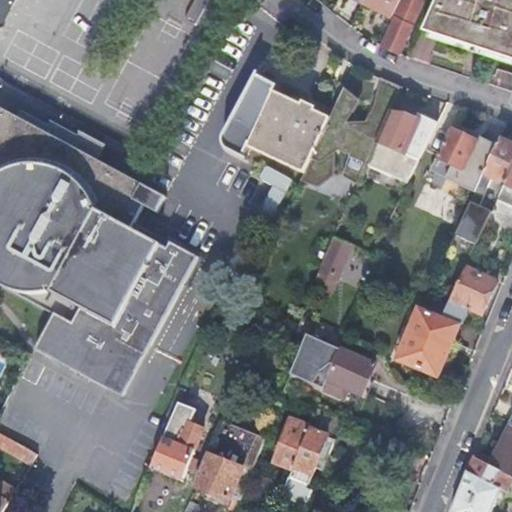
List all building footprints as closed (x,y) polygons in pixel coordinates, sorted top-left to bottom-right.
[(0,0),(0,23),(3,25),(15,0),(0,0)] [(189,0),(179,20),(201,32),(216,0),(189,0)] [(362,0),(361,3),(392,18),(400,0),(362,0)] [(417,0),(403,0),(381,49),(397,56),(423,3),(417,0)] [(511,0),(434,0),(420,30),(472,47),(511,59),(511,0)] [(247,153),(302,178),(329,121),(313,114),(314,112),(300,105),(299,108),(272,96),(274,90),(254,81),(256,78),(254,78),(221,146),(221,151),(222,154),(225,156),(246,166),(247,164),(243,162),(247,153)] [(390,109),(398,91),(379,83),(372,109),(363,127),(364,127),(379,133),(388,115),(390,109)] [(342,176),(358,184),(375,146),(375,145),(379,133),(364,127),(363,127),(344,127),(356,108),(358,104),(343,91),(341,95),(329,121),(303,177),(302,178),(300,184),(317,190),(330,177),(332,156),(337,154),(348,158),(342,176)] [(122,402),(180,294),(198,262),(133,227),(143,210),(156,217),(165,201),(128,181),(97,165),(105,149),(77,134),(75,138),(49,124),(46,129),(19,114),(16,120),(0,112),(0,290),(2,291),(53,319),(34,354),(122,402)] [(388,115),(375,145),(417,163),(436,126),(421,120),(420,123),(403,116),(402,121),(388,115)] [(448,132),(429,173),(474,195),(497,147),(481,139),(477,146),(448,132)] [(497,147),(474,195),(472,198),(454,235),(475,245),(475,244),(476,244),(486,224),(497,202),(503,189),(511,169),(511,145),(501,140),(497,147)] [(511,169),(503,189),(497,202),(511,208),(511,169)] [(272,227),(285,198),(271,192),(258,221),(272,227)] [(486,224),(511,235),(511,208),(497,202),(486,224)] [(334,240),(327,256),(312,292),(333,301),(356,249),(334,240)] [(441,318),(451,323),(453,324),(461,308),(481,317),(496,285),(464,270),(446,307),(441,318)] [(425,297),(420,308),(421,309),(441,318),(446,307),(425,297)] [(412,326),(452,345),(460,327),(453,324),(451,323),(441,318),(421,309),(420,311),(418,310),(412,326)] [(297,326),(289,346),(300,352),(331,366),(341,344),(297,326)] [(412,326),(400,354),(396,364),(438,381),(452,345),(412,326)] [(334,368),(325,390),(341,398),(344,391),(362,399),(375,368),(341,353),(334,368)] [(0,408),(12,385),(0,378),(0,408)] [(193,413),(176,406),(169,421),(164,432),(160,442),(156,452),(151,462),(147,471),(179,483),(200,433),(187,427),(193,413)] [(290,474),(286,485),(306,491),(335,424),(315,414),(308,432),(287,423),(269,466),(290,474)] [(263,443),(219,423),(191,488),(227,504),(227,503),(229,498),(236,501),(235,502),(237,503),(263,443)] [(511,430),(491,469),(511,480),(511,430)] [(33,460),(0,440),(0,455),(26,471),(33,460)] [(472,460),(466,476),(505,495),(511,481),(511,480),(491,469),(475,461),(472,460)] [(496,511),(505,495),(466,476),(450,511),(496,511)] [(113,511),(103,505),(73,485),(60,511),(113,511)] [(0,511),(2,511),(13,495),(0,487),(0,511)]
